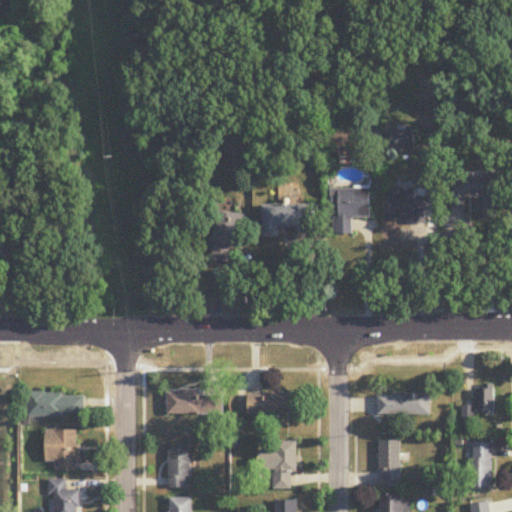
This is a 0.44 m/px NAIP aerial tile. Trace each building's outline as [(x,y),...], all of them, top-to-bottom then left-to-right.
[(392,153),(415,153),(415,132),(392,132),(392,153)] [(484,199),(485,220),(499,220),(498,181),(455,181),(455,199),(484,199)] [(334,234),(353,234),(353,218),(373,218),(372,188),(333,189),(334,234)] [(390,189),(390,222),(427,221),(427,197),(417,197),(417,189),(390,189)] [(316,205),(265,205),(265,237),(282,237),(282,231),(316,231),(316,205)] [(242,214),(219,212),(215,260),(238,262),(242,214)] [(495,389),(478,389),(478,412),(495,412),(495,389)] [(222,415),(222,396),(200,396),(200,392),(168,392),(168,416),(222,415)] [(297,415),(297,394),(249,394),(249,415),(297,415)] [(431,394),(379,394),(379,416),(431,416),(431,394)] [(29,395),(29,417),(84,417),(84,395),(29,395)] [(79,431),(47,431),(47,464),(56,464),(56,472),(79,472),(79,431)] [(401,441),(380,441),(380,481),(401,481),(401,441)] [(297,475),(297,443),(276,443),(276,451),(260,451),(260,471),(273,471),(274,491),(293,491),(292,475),(297,475)] [(493,443),(470,443),(470,488),(493,488),(493,443)] [(191,446),(170,446),(170,489),(191,489),(191,446)] [(79,511),(80,491),(67,491),(67,480),(50,480),(50,498),(54,498),(53,511),(79,511)] [(192,511),(193,499),(170,499),(170,511),(192,511)] [(275,502),(274,511),(297,511),(298,502),(275,502)] [(491,511),(490,503),(472,505),(472,511),(491,511)]
